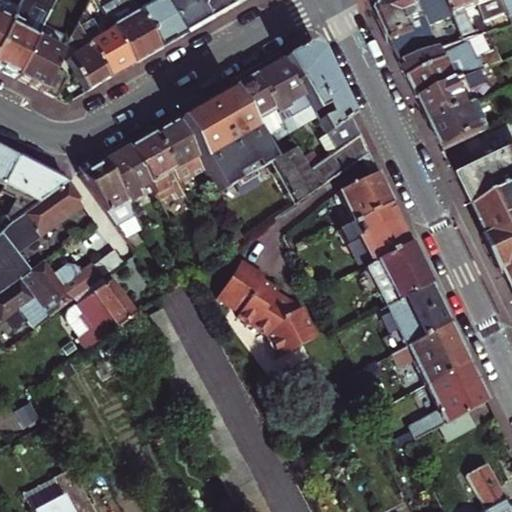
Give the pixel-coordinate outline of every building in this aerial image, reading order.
[(0,68),(16,77),(41,26),(54,0),(20,0),(16,8),(0,40),(0,68)] [(0,0),(0,40),(16,8),(0,0)] [(95,0),(87,0),(75,25),(106,79),(132,64),(111,29),(100,36),(87,14),(99,7),(95,0)] [(101,12),(111,29),(132,64),(158,49),(136,9),(130,0),(110,0),(113,4),(101,12)] [(130,0),(136,9),(152,0),(130,0)] [(163,0),(152,0),(136,9),(158,49),(183,34),(163,0)] [(207,20),(195,0),(163,0),(183,34),(207,20)] [(231,5),(228,0),(195,0),(207,20),(231,5)] [(377,13),(401,62),(441,49),(431,26),(454,17),(446,0),(388,0),(380,3),(377,13)] [(477,7),(474,0),(446,0),(454,17),(462,37),(467,34),(466,30),(472,28),(465,11),(477,7)] [(502,0),(474,0),(477,7),(484,24),(508,14),(502,0)] [(511,0),(502,0),(508,14),(509,17),(511,16),(511,0)] [(68,39),(62,50),(68,59),(65,60),(84,92),(106,79),(75,25),(68,39)] [(42,90),(54,66),(62,50),(68,39),(41,26),(16,77),(42,90)] [(421,103),(483,72),(494,66),(501,63),(495,50),(472,62),(464,42),(441,49),(401,62),(421,103)] [(303,44),(281,57),(308,102),(325,131),(348,114),(327,70),(316,48),(303,44)] [(281,57),(253,73),(286,128),(295,123),(289,114),(308,102),(281,57)] [(65,72),(54,66),(42,90),(56,97),(66,78),(65,72)] [(506,91),(494,66),(483,72),(488,83),(472,91),(479,104),(506,91)] [(433,126),(476,105),(479,104),(472,91),(488,83),(483,72),(421,103),(433,126)] [(253,73),(227,89),(252,130),(265,123),(283,152),(269,160),(293,201),(358,154),(365,149),(357,132),(317,160),(308,166),(301,154),(286,128),(253,73)] [(227,89),(176,119),(205,169),(217,190),(234,181),(222,160),(221,161),(215,151),(234,139),(241,150),(240,150),(252,171),(269,160),(252,130),(227,89)] [(481,114),(476,105),(433,126),(445,151),(489,130),(486,124),(480,127),(475,117),(481,114)] [(176,119),(151,134),(180,184),(205,169),(176,119)] [(495,126),(489,130),(445,151),(458,178),(511,151),(511,139),(504,144),(495,126)] [(180,184),(151,134),(128,147),(147,178),(158,197),(180,184)] [(0,194),(2,190),(5,186),(20,156),(0,146),(0,194)] [(147,178),(128,147),(102,162),(124,199),(133,194),(134,186),(147,178)] [(310,149),(301,154),(308,166),(317,160),(310,149)] [(365,170),(373,165),(365,149),(358,154),(365,170)] [(511,151),(458,178),(488,237),(496,253),(494,254),(503,275),(505,274),(511,288),(511,151)] [(20,156),(5,186),(2,190),(20,199),(9,218),(15,222),(18,219),(24,214),(68,182),(20,156)] [(124,199),(102,162),(80,175),(108,213),(125,235),(139,225),(124,199)] [(365,170),(335,187),(351,219),(389,198),(373,165),(365,170)] [(85,205),(68,182),(24,214),(18,219),(15,222),(0,235),(0,292),(24,275),(30,270),(19,254),(85,205)] [(361,230),(375,257),(409,238),(389,198),(351,219),(341,225),(348,237),(361,230)] [(409,238),(375,257),(365,263),(385,303),(429,280),(409,238)] [(49,260),(25,277),(24,275),(0,292),(0,323),(21,308),(35,327),(76,297),(126,259),(115,246),(80,272),(75,265),(68,265),(58,272),(49,260)] [(264,274),(240,258),(238,262),(261,278),(264,274)] [(317,335),(302,307),(275,289),(276,288),(261,278),(238,262),(217,295),(239,310),(237,314),(267,334),(279,356),(317,335)] [(85,349),(104,336),(135,314),(111,279),(79,303),(71,311),(66,320),(85,349)] [(384,304),(405,344),(411,341),(448,320),(429,280),(385,303),(384,304)] [(390,353),(405,344),(384,304),(369,312),(390,353)] [(239,511),(271,511),(226,425),(163,307),(138,319),(210,456),(225,485),(239,511)] [(411,341),(405,344),(390,353),(397,366),(412,357),(425,382),(467,358),(448,320),(411,341)] [(467,358),(425,382),(437,405),(406,422),(409,429),(392,438),(397,446),(440,422),(464,409),(485,397),(480,387),(467,358)] [(471,424),(464,409),(440,422),(447,437),(471,424)] [(511,511),(511,507),(510,504),(507,504),(503,497),(504,495),(485,460),(465,471),(484,506),(479,509),(481,511),(511,511)] [(98,511),(75,468),(26,494),(36,511),(98,511)]
